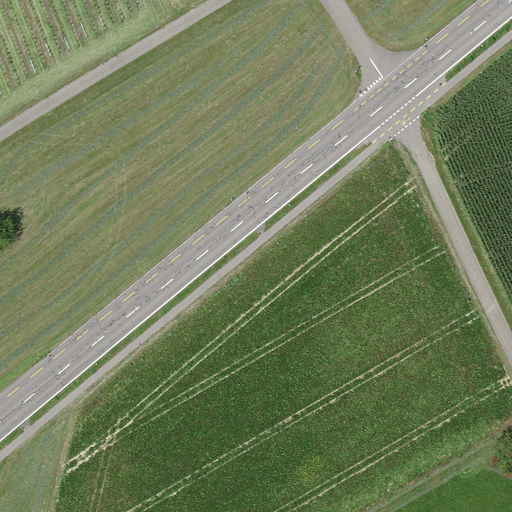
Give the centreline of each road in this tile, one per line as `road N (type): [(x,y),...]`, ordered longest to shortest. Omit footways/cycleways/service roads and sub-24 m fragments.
road 1 (secondary): [(0,427),(511,0)]
road 2 (track): [(511,343),(393,99)]
